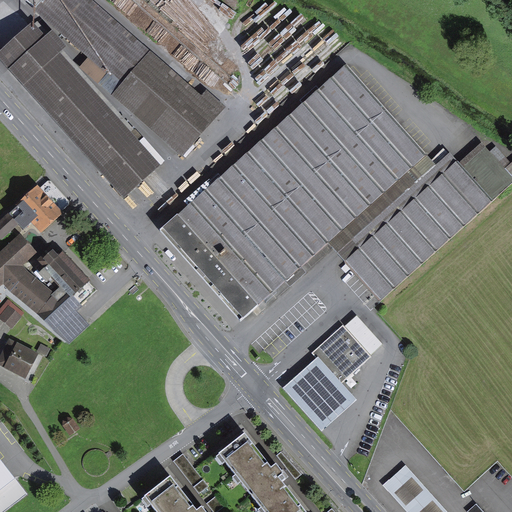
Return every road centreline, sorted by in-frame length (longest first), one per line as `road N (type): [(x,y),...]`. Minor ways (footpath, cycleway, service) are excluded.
road 1 (secondary): [(255,387),(0,98)]
road 2 (residential): [(70,511),(255,387)]
road 3 (secondary): [(368,511),(255,387)]
